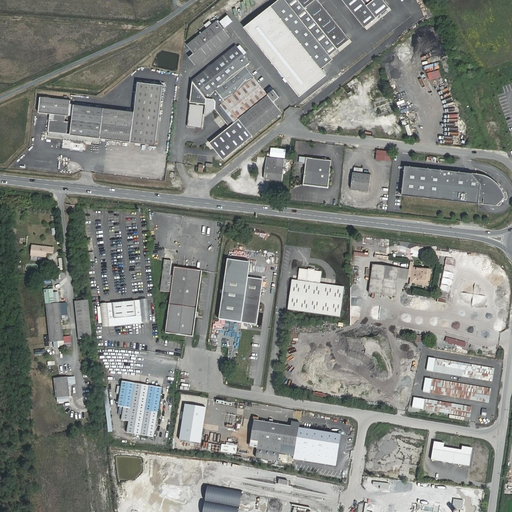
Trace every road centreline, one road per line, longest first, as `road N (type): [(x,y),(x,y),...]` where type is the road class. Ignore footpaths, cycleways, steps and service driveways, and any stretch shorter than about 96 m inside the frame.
road 1 (unclassified): [(511,166),(495,156),(308,135),(289,123),(196,202)]
road 2 (primary): [(196,202),(508,239)]
road 3 (primary): [(0,179),(196,202)]
road 4 (unclassified): [(366,413),(220,388)]
road 5 (unclassified): [(502,436),(366,413)]
